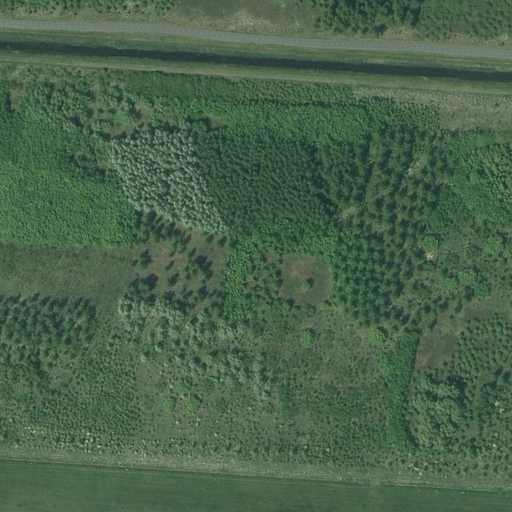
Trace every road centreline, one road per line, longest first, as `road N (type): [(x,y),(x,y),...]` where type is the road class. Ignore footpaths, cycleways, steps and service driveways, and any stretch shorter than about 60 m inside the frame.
road 1 (track): [(511,485),(0,451)]
road 2 (track): [(511,64),(0,31)]
road 3 (track): [(511,499),(373,492),(375,476)]
